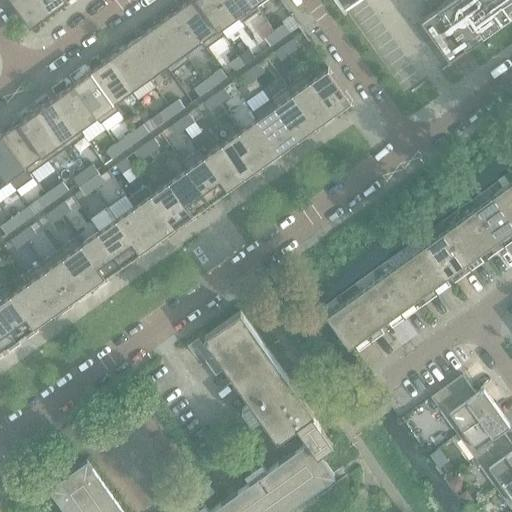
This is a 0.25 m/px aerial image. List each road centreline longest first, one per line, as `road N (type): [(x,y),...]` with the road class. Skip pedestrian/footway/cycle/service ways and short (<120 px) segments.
road 1 (residential): [(0,437),(413,145)]
road 2 (residential): [(413,145),(307,0)]
road 3 (residential): [(123,0),(23,69)]
road 4 (residential): [(413,145),(511,74)]
